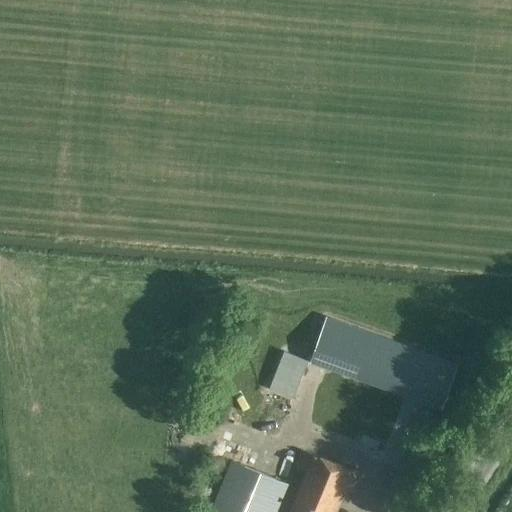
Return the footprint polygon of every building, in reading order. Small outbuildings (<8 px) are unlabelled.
[(439,406),(453,367),(318,318),(303,357),(439,406)] [(284,351),(269,388),(293,397),(308,361),(284,351)] [(386,495),(393,498),(388,507),(397,511),(400,511),(406,503),(428,454),(415,449),(408,465),(401,462),(386,495)] [(296,466),(307,470),(289,511),(335,511),(345,491),(349,493),(357,474),(302,451),(296,466)] [(278,511),(290,485),(233,461),(211,511),(278,511)]
